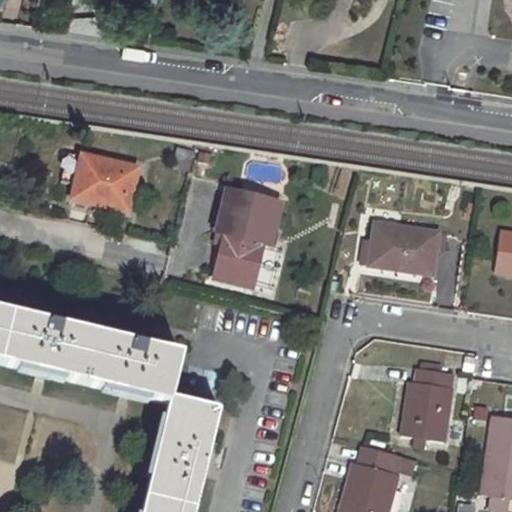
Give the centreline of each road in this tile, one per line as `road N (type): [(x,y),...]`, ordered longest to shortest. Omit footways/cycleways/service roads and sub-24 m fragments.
road 1 (residential): [(0,38),(115,65),(320,86),(511,123)]
road 2 (residential): [(293,511),(334,351),(376,317),(511,338)]
road 3 (unknown): [(226,511),(247,374),(238,358),(195,337)]
road 4 (unknown): [(0,398),(91,426),(99,465),(88,511)]
road 5 (residential): [(142,266),(0,234)]
